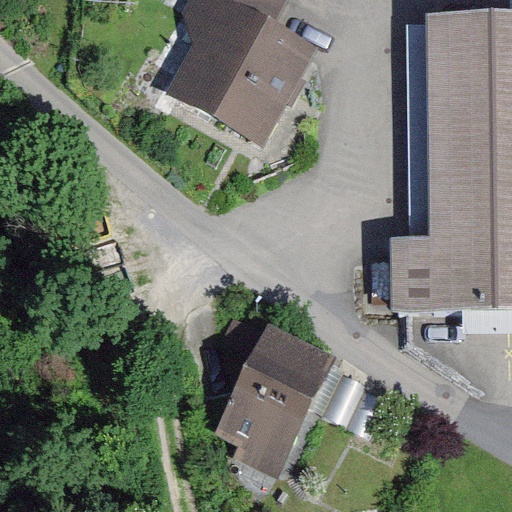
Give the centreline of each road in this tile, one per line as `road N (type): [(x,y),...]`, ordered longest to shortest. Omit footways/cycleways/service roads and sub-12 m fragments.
road 1 (residential): [(511,435),(469,417),(151,198),(0,68)]
road 2 (track): [(172,213),(166,511)]
